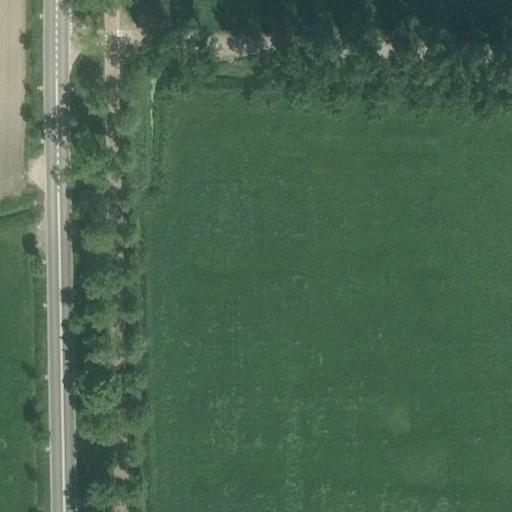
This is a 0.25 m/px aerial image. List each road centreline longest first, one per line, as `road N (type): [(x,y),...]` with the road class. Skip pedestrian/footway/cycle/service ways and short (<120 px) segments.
road 1 (secondary): [(58,0),(66,511)]
road 2 (track): [(511,56),(58,39)]
